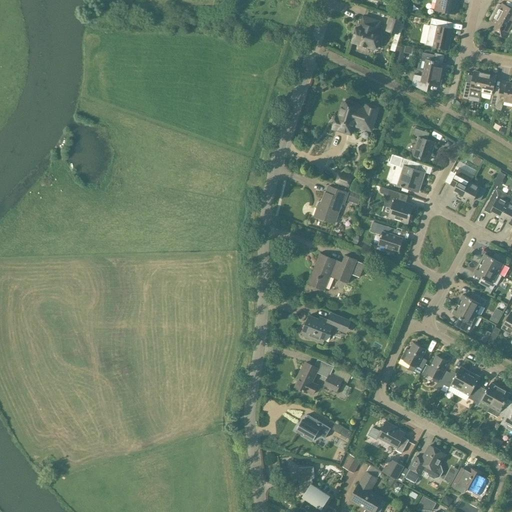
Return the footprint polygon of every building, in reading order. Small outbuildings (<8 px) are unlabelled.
[(435,10),(455,14),(458,2),(454,1),(453,0),(432,0),(432,2),(436,3),(435,10)] [(511,8),(503,4),(502,5),(499,4),(498,4),(494,12),(511,21),(511,8)] [(511,41),(511,34),(509,33),(511,27),(511,21),(494,12),(490,19),(490,21),(493,22),(492,24),(505,31),(502,36),(511,41)] [(380,35),(377,34),(381,22),(364,17),(360,28),(357,27),(352,42),(375,50),(380,35)] [(387,31),(398,34),(402,21),(391,18),(387,31)] [(448,50),(452,29),(444,28),(446,22),(432,19),(431,25),(426,45),(433,46),(433,47),(448,50)] [(425,65),(423,71),(443,75),(445,63),(433,61),(434,55),(423,53),(421,64),(425,65)] [(414,75),(412,85),(427,92),(429,84),(440,86),(443,75),(423,71),(422,77),(414,75)] [(480,98),(481,93),(485,73),(474,71),(469,95),(463,94),(462,98),(468,99),(469,96),(480,98)] [(497,76),(485,73),(481,93),(492,95),(490,104),(496,106),(499,96),(500,91),(494,90),(497,76)] [(511,83),(507,83),(504,97),(499,96),(496,106),(496,110),(501,111),(503,102),(511,103),(511,83)] [(354,124),(372,129),(379,109),(366,105),(365,108),(344,101),(339,117),(337,117),(333,128),(351,134),(354,124)] [(428,162),(434,142),(420,138),(414,157),(428,162)] [(400,168),(403,169),(398,186),(418,193),(424,173),(417,170),(419,164),(403,158),(400,168)] [(457,200),(461,202),(471,184),(471,183),(474,176),(459,168),(455,175),(449,186),(455,189),(454,192),(459,195),(457,200)] [(336,184),(350,188),(354,177),(339,172),(336,184)] [(506,175),(500,172),(494,184),(499,187),(506,175)] [(468,200),(473,203),(475,200),(480,203),(486,191),(471,184),(461,202),(465,204),(468,200)] [(342,203),(344,204),(348,192),(328,185),(326,192),(325,192),(320,208),(317,207),(314,216),(335,223),(342,203)] [(402,194),(390,190),(386,202),(393,204),(390,215),(396,217),(395,220),(408,224),(413,207),(399,202),(402,194)] [(494,219),(499,222),(510,199),(501,194),(501,193),(495,190),(484,213),(490,216),(491,212),(496,215),(494,219)] [(351,191),(348,201),(359,205),(362,195),(351,191)] [(511,199),(510,199),(499,222),(502,224),(505,220),(510,222),(508,225),(511,227),(511,199)] [(395,236),(397,231),(385,226),(373,223),(371,231),(382,235),(378,245),(398,253),(403,239),(395,236)] [(308,284),(324,290),(330,275),(348,282),(351,273),(360,277),(365,264),(356,260),(357,260),(346,255),(343,263),(320,254),(308,284)] [(494,261),(484,255),(479,265),(498,275),(502,266),(505,268),(508,262),(497,256),(494,261)] [(479,265),(474,275),(483,280),(480,286),(491,292),(495,286),(492,284),(498,275),(479,265)] [(483,308),(486,302),(475,295),(472,301),(462,296),(456,305),(475,316),(480,306),(483,308)] [(470,325),(475,316),(456,305),(451,315),(461,321),(458,326),(469,332),(473,326),(470,325)] [(327,333),(329,333),(332,327),(347,333),(352,321),(331,312),(328,320),(326,319),(325,322),(309,315),(304,329),(305,329),(302,335),(318,342),(319,339),(324,341),(327,333)] [(501,328),(511,334),(511,331),(511,312),(501,328)] [(500,330),(495,327),(487,341),(492,344),(500,330)] [(418,376),(424,365),(419,362),(425,351),(412,344),(408,352),(405,350),(399,360),(414,368),(412,373),(418,376)] [(421,376),(425,378),(427,375),(438,380),(435,385),(441,388),(442,386),(447,377),(441,374),(447,363),(436,357),(430,367),(427,366),(421,376)] [(316,367),(318,368),(317,370),(328,375),(330,376),(331,373),(334,366),(320,360),(316,367)] [(316,373),(317,370),(318,368),(316,367),(314,366),(306,362),(300,375),(299,374),(298,377),(300,378),(295,387),(307,393),(307,392),(313,394),(317,386),(312,383),(316,373)] [(337,368),(334,374),(343,379),(342,380),(347,383),(352,375),(337,368)] [(448,374),(447,377),(442,386),(448,389),(450,386),(459,391),(469,373),(459,368),(454,377),(448,374)] [(337,391),(342,380),(343,379),(334,374),(331,373),(330,376),(328,375),(327,377),(324,384),(337,391)] [(368,373),(365,379),(374,383),(377,376),(368,373)] [(469,373),(459,391),(468,396),(467,399),(473,402),(479,391),(474,388),(479,378),(469,373)] [(482,409),(481,410),(487,413),(500,389),(490,384),(485,394),(479,391),(473,402),(472,404),(482,409)] [(487,413),(497,418),(498,415),(503,418),(508,408),(509,407),(504,404),(510,394),(500,389),(487,413)] [(511,410),(508,408),(503,418),(503,420),(509,423),(507,425),(511,427),(511,410)] [(313,440),(319,429),(315,427),(318,421),(309,416),(307,416),(305,420),(303,420),(297,431),(313,440)] [(335,421),(326,437),(344,447),(353,431),(335,421)] [(402,453),(409,440),(403,437),(405,434),(396,429),(396,427),(386,421),(380,432),(385,435),(382,439),(397,448),(395,450),(402,453)] [(443,472),(441,466),(439,465),(445,454),(430,446),(423,460),(416,456),(409,468),(410,469),(405,478),(415,483),(420,474),(425,465),(429,467),(427,470),(429,476),(434,479),(440,477),(443,472)] [(339,450),(336,461),(341,463),(345,451),(339,450)] [(343,466),(355,473),(362,460),(350,453),(343,466)] [(397,480),(404,466),(391,459),(387,466),(385,466),(382,472),(397,480)] [(330,496),(313,485),(312,479),(314,478),(314,466),(299,467),(300,490),(308,496),(301,506),(308,511),(320,511),(323,509),(322,509),(330,496)] [(479,496),(488,479),(482,477),(483,475),(471,468),(469,472),(462,468),(452,486),(463,492),(466,487),(473,492),(473,493),(479,496)] [(350,499),(372,511),(375,511),(383,499),(370,492),(378,478),(366,472),(359,485),(358,485),(350,499)] [(387,485),(394,488),(398,481),(391,477),(387,485)] [(433,510),(436,500),(422,497),(420,507),(433,510)]
